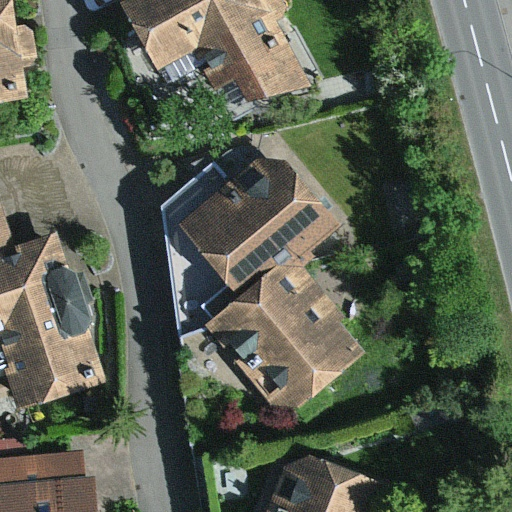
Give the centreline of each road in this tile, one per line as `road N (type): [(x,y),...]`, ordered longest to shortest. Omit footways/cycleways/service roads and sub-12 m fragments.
road 1 (residential): [(60,0),(86,122),(135,251),(166,511)]
road 2 (primary): [(511,188),(462,0)]
